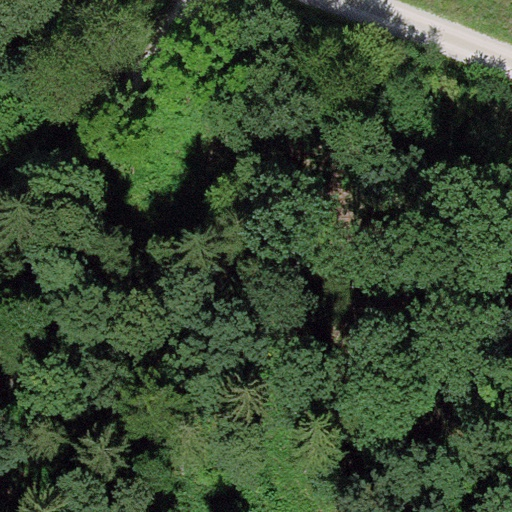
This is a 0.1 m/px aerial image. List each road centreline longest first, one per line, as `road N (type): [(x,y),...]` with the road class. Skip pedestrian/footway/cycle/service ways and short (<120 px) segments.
road 1 (track): [(189,0),(90,144),(0,223)]
road 2 (track): [(310,0),(511,77)]
